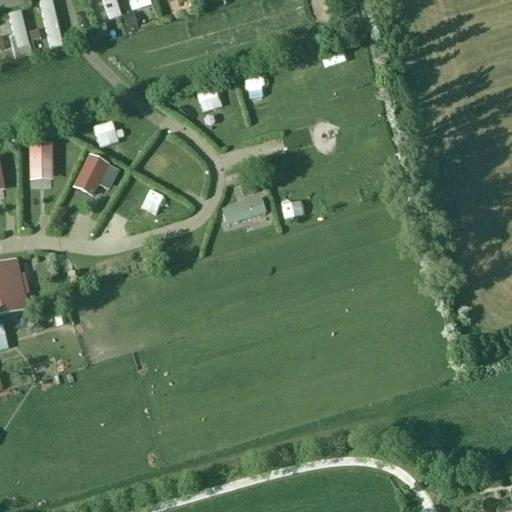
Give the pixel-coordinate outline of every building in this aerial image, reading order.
[(76,0),(58,6),(67,33),(91,26),(82,0),(76,0)] [(114,0),(100,0),(110,27),(122,23),(114,0)] [(145,0),(130,0),(134,14),(149,10),(145,0)] [(51,2),(38,5),(51,55),(64,52),(51,2)] [(7,17),(17,53),(29,50),(19,14),(7,17)] [(29,182),(53,181),(52,143),(28,143),(29,182)] [(82,205),(102,163),(87,156),(67,198),(82,205)] [(113,185),(119,171),(108,166),(102,180),(113,185)] [(239,187),(242,196),(254,193),(252,184),(239,187)] [(264,216),(259,201),(221,213),(225,228),(264,216)] [(0,267),(0,318),(27,312),(14,263),(0,267)] [(62,314),(51,317),(54,329),(65,326),(62,314)]
